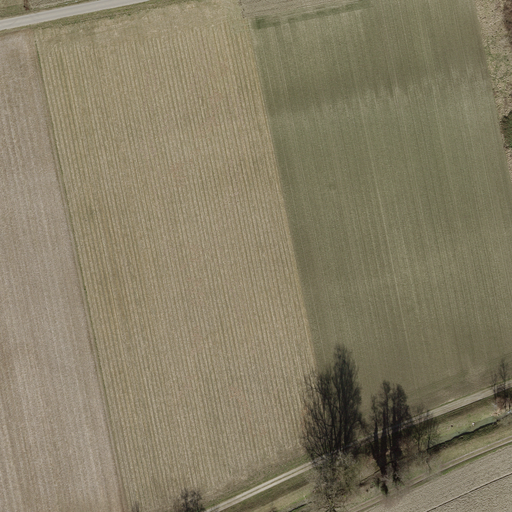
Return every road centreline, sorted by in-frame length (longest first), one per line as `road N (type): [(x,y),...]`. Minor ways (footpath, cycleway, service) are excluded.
road 1 (track): [(511,382),(358,437),(206,511)]
road 2 (track): [(346,511),(511,438)]
road 3 (unclassified): [(0,25),(125,0)]
